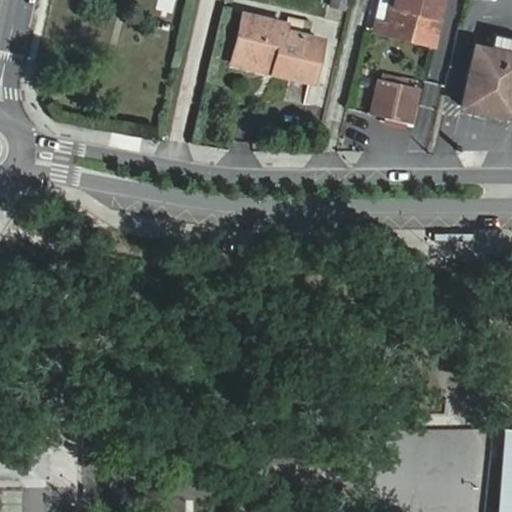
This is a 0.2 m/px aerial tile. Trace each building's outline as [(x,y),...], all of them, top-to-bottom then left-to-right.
[(347,0),(331,0),(331,6),(345,9),(347,0)] [(378,0),(374,19),(436,33),(444,0),(378,0)] [(243,13),(232,55),(274,65),(272,73),(312,83),(322,38),(285,29),(286,23),(243,13)] [(436,33),(374,19),(372,31),(434,45),(436,33)] [(511,38),(493,35),(490,49),(475,46),(462,106),(510,116),(511,106),(511,38)] [(410,123),(418,88),(379,78),(371,113),(410,123)] [(511,511),(511,404),(506,404),(499,511),(511,511)]
